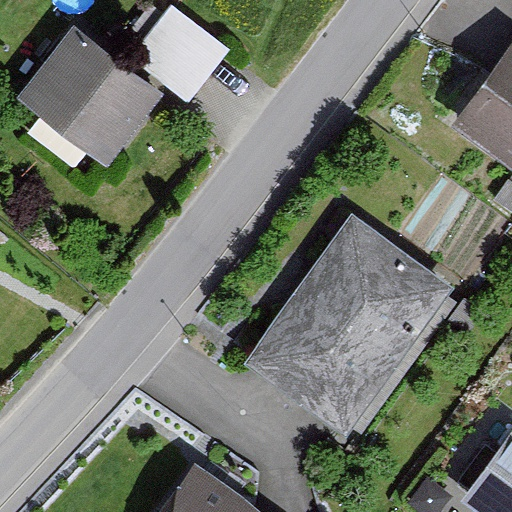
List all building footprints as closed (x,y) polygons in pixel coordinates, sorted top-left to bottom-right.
[(221,47),(164,5),(123,62),(180,104),(221,47)] [(11,100),(94,166),(153,93),(70,27),(11,100)] [(511,44),(502,37),(444,123),(511,169),(511,44)] [(440,284),(336,213),(235,359),(339,431),(440,284)] [(451,501),(467,511),(511,511),(511,435),(501,428),(451,501)] [(260,511),(185,458),(146,511),(260,511)]
